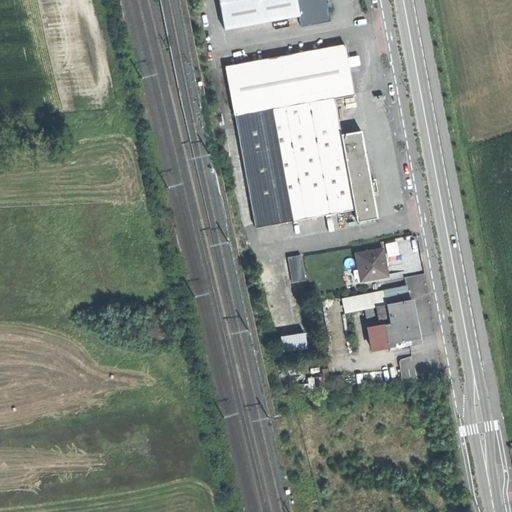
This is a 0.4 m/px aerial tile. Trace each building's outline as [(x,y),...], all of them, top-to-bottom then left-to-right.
[(219,0),(225,30),(299,17),(295,0),(219,0)] [(326,0),(295,0),(299,17),(301,29),(330,23),(326,0)] [(272,109),(335,98),(354,94),(345,44),(225,66),(235,116),(272,109)] [(255,227),(355,208),(351,187),(346,160),(342,134),(338,116),(335,98),(272,109),(279,143),(241,150),(255,227)] [(279,143),(272,109),(235,116),(241,150),(279,143)] [(342,134),(346,160),(367,157),(362,130),(342,134)] [(351,187),(372,183),(367,157),(346,160),(351,187)] [(355,208),(358,222),(378,218),(372,183),(351,187),(355,208)] [(359,270),(385,265),(383,252),(380,239),(354,244),(357,259),(358,267),(359,270)] [(388,244),(390,253),(400,251),(399,241),(388,244)] [(288,256),(294,282),(309,278),(303,253),(288,256)] [(380,280),(383,293),(405,289),(402,276),(380,280)] [(341,302),(360,298),(383,293),(380,280),(338,289),(341,302)] [(405,289),(383,293),(387,312),(381,314),(385,337),(393,335),(392,331),(416,326),(411,304),(408,288),(405,289)] [(383,293),(360,298),(364,317),(381,314),(387,312),(383,293)] [(369,340),(385,337),(381,314),(364,317),(369,340)] [(286,350),(311,347),(309,331),(284,334),(286,350)] [(400,359),(404,380),(410,379),(407,358),(400,359)]
